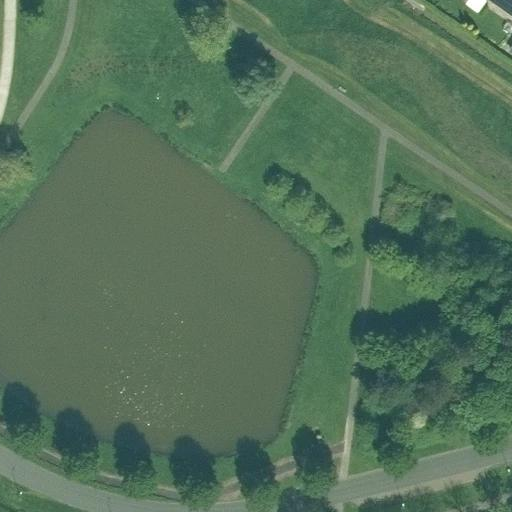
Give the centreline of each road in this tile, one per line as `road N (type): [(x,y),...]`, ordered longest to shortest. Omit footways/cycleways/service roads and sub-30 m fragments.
road 1 (tertiary): [(248,511),(511,448)]
road 2 (tertiary): [(0,460),(57,489),(139,511)]
